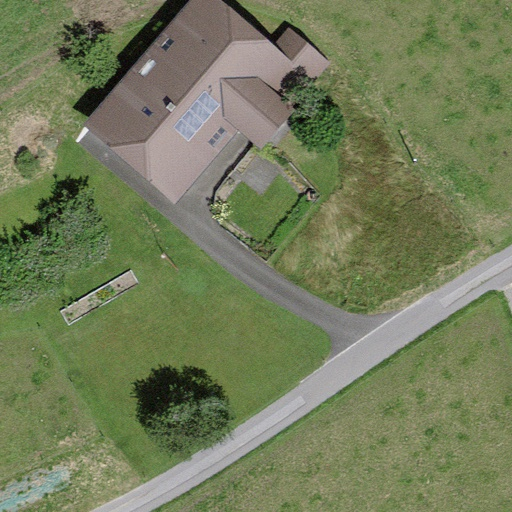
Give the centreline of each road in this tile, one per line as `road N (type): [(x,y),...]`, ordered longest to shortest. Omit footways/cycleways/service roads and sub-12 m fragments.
road 1 (track): [(115,511),(195,473),(511,261)]
road 2 (track): [(383,343),(196,209)]
